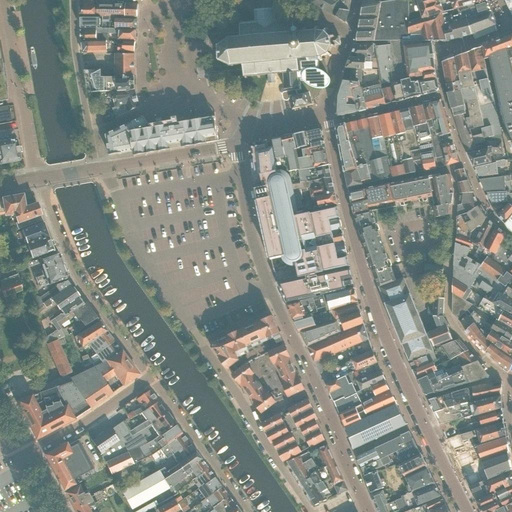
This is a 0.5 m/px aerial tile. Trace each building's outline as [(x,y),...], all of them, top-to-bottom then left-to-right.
[(96,16),(97,6),(94,6),(94,0),(79,0),(80,16),(96,16)] [(304,0),(345,23),(347,16),(337,10),(339,6),(339,0),(304,0)] [(337,10),(347,16),(350,0),(339,0),(339,6),(337,10)] [(441,1),(444,0),(400,0),(394,1),(376,3),(362,5),(358,32),(356,41),(374,41),(375,44),(377,44),(377,42),(384,41),(393,40),(411,40),(411,34),(409,34),(421,31),(421,35),(422,41),(432,41),(434,41),(446,41),(472,34),(496,25),(487,1),(454,10),(444,12),(424,18),(423,11),(442,6),(441,1)] [(487,1),(486,0),(444,0),(441,1),(442,6),(423,11),(424,18),(444,12),(454,10),(487,1)] [(115,16),(116,5),(97,4),(97,6),(96,16),(108,16),(115,16)] [(125,5),(125,17),(137,17),(138,4),(126,4),(126,5),(125,5)] [(125,17),(125,5),(116,5),(115,16),(125,17)] [(219,45),(218,47),(219,48),(219,51),(220,57),(220,58),(219,59),(220,61),(221,60),(231,65),(231,66),(233,66),(233,65),(243,64),(244,75),(242,75),(243,77),(245,77),(245,79),(247,79),(247,77),(257,76),(258,78),(259,78),(259,75),(268,74),(269,83),(275,82),(274,74),(283,73),(284,89),(296,88),(296,89),(291,91),(292,96),(296,95),(295,93),(297,93),(298,94),(301,94),(300,92),(302,91),(303,93),(308,92),(307,90),(311,89),(312,93),(310,93),(311,98),(313,97),(313,99),(319,95),(318,95),(319,95),(324,88),(325,88),(326,88),(326,87),(327,87),(328,86),(329,85),(329,84),(330,83),(330,82),(330,81),(330,80),(330,79),(330,78),(329,78),(329,77),(328,76),(328,75),(327,68),(327,67),(325,59),(322,59),(322,57),(327,54),(330,57),(331,55),(329,52),(332,47),(335,48),(336,46),(340,45),(339,37),(335,37),(334,35),(330,37),(326,32),(328,29),(326,28),(324,32),(318,30),(318,27),(316,27),(316,30),(307,31),(306,28),(304,28),(304,32),(299,32),(298,28),(297,27),(294,28),(294,21),(295,19),(294,18),(292,20),(279,21),(279,19),(278,19),(278,21),(275,21),(275,10),(256,11),(256,23),(254,23),(254,20),(252,21),(253,23),(242,23),(242,21),(240,21),(240,24),(239,24),(239,25),(240,25),(241,38),(231,38),(231,37),(228,38),(228,39),(220,46),(219,45)] [(108,16),(96,16),(80,16),(80,19),(81,29),(108,29),(108,28),(102,28),(102,20),(108,20),(108,16)] [(115,18),(115,16),(108,16),(108,20),(109,20),(115,21),(115,28),(109,28),(108,28),(108,29),(109,29),(136,30),(137,19),(115,18)] [(109,29),(108,29),(81,29),(81,31),(81,40),(81,41),(91,41),(97,41),(97,40),(97,32),(103,32),(103,41),(106,41),(108,41),(108,33),(109,29)] [(135,40),(136,30),(109,29),(108,33),(118,34),(118,39),(135,40)] [(432,43),(432,41),(422,41),(421,35),(411,34),(411,40),(390,41),(390,44),(384,45),(375,46),(382,84),(391,82),(392,85),(392,87),(402,84),(401,81),(410,78),(417,77),(423,77),(422,73),(435,71),(435,70),(432,43)] [(511,58),(511,35),(482,47),(484,59),(489,58),(508,142),(511,140),(511,65),(510,58),(511,58)] [(106,41),(103,41),(97,40),(97,41),(91,41),(81,41),(83,53),(107,52),(106,41)] [(118,44),(118,52),(134,52),(135,41),(123,41),(123,44),(118,44)] [(7,100),(3,100),(0,81),(0,60),(3,60),(0,46),(0,44),(0,124),(11,122),(8,106),(1,107),(0,101),(7,100)] [(375,44),(355,45),(350,58),(346,68),(351,69),(377,70),(375,46),(375,44)] [(487,144),(502,139),(502,135),(492,95),(488,79),(483,57),(481,47),(467,53),(474,87),(484,126),(481,127),(483,138),(484,139),(488,137),(488,141),(487,142),(487,144)] [(468,126),(476,150),(477,150),(475,145),(484,142),(484,139),(483,138),(481,127),(484,126),(474,87),(467,53),(455,57),(459,82),(461,90),(465,103),(468,103),(470,117),(467,118),(466,119),(468,126)] [(134,76),(134,54),(115,54),(115,76),(134,76)] [(453,83),(459,82),(455,57),(442,62),(446,83),(446,84),(453,83)] [(88,78),(102,77),(102,69),(85,70),(87,77),(88,78)] [(377,70),(351,69),(351,80),(359,81),(362,82),(362,81),(364,81),(365,72),(377,73),(377,72),(377,70)] [(424,81),(437,79),(435,71),(422,73),(423,77),(424,81)] [(105,77),(102,77),(88,78),(92,92),(105,91),(105,77)] [(105,77),(105,91),(112,91),(135,89),(134,77),(115,77),(105,77)] [(406,99),(422,95),(417,77),(410,78),(401,81),(402,84),(406,99)] [(439,89),(437,79),(424,81),(423,77),(417,77),(422,95),(437,91),(439,89)] [(359,81),(351,80),(343,79),(337,97),(336,114),(338,116),(358,111),(356,102),(353,89),(360,88),(359,81)] [(466,114),(465,103),(461,90),(459,82),(453,83),(446,84),(447,93),(454,116),(466,152),(467,152),(468,154),(477,152),(476,150),(468,126),(466,119),(467,118),(466,114)] [(381,84),(361,88),(361,89),(364,100),(367,109),(386,105),(386,104),(381,84)] [(396,102),(392,87),(392,85),(383,87),(382,84),(381,84),(386,104),(396,102)] [(396,102),(406,99),(402,84),(392,87),(396,102)] [(358,111),(367,109),(364,100),(361,89),(361,88),(360,88),(353,89),(356,102),(358,111)] [(135,89),(112,91),(115,107),(112,108),(115,118),(128,112),(139,107),(135,89)] [(292,96),(288,97),(289,99),(290,99),(291,102),(290,102),(290,105),(291,104),(292,107),(291,107),(291,110),(299,108),(300,110),(307,109),(307,106),(314,104),(313,101),(312,101),(311,98),(310,93),(312,93),(311,89),(307,90),(308,92),(303,93),(302,91),(300,92),(301,94),(298,94),(297,93),(295,93),(296,95),(292,96)] [(440,136),(450,133),(440,101),(430,104),(435,119),(432,119),(437,135),(438,135),(439,136),(440,137),(440,136)] [(436,135),(437,135),(432,119),(435,119),(430,104),(423,105),(424,110),(427,121),(431,136),(436,157),(438,168),(446,166),(445,161),(444,156),(442,145),(441,143),(439,144),(436,135)] [(434,157),(436,157),(431,136),(427,121),(424,110),(423,105),(409,109),(411,118),(414,130),(415,130),(418,130),(419,135),(416,135),(419,149),(410,152),(412,159),(413,163),(415,172),(425,170),(422,161),(434,159),(434,157)] [(416,135),(415,130),(414,130),(411,118),(409,109),(391,113),(397,136),(403,161),(404,165),(406,174),(415,172),(413,163),(412,159),(410,152),(419,149),(416,135)] [(393,177),(406,174),(404,165),(403,161),(397,136),(391,113),(379,116),(381,126),(384,139),(387,156),(388,156),(390,169),(393,177)] [(377,159),(387,156),(384,139),(381,126),(379,116),(378,116),(368,119),(369,124),(369,126),(372,139),(378,138),(381,149),(375,151),(377,159)] [(218,136),(214,117),(150,128),(144,117),(106,135),(109,155),(218,136)] [(372,139),(369,126),(369,124),(368,119),(356,121),(357,128),(362,145),(362,146),(364,154),(366,162),(369,172),(372,182),(393,177),(390,169),(388,156),(387,156),(377,159),(375,151),(372,139)] [(362,184),(372,182),(369,172),(366,162),(364,154),(362,146),(362,145),(357,128),(356,121),(345,124),(338,126),(337,126),(337,127),(336,129),(336,130),(348,187),(362,184)] [(309,142),(324,138),(322,130),(320,128),(306,132),(309,142)] [(21,159),(17,141),(15,139),(13,130),(0,132),(0,164),(0,165),(19,161),(21,159)] [(310,146),(309,142),(306,132),(293,135),(296,149),(309,146),(310,146)] [(442,145),(453,143),(450,133),(440,136),(440,137),(441,143),(442,145)] [(297,151),(296,149),(293,135),(282,137),(286,158),(287,158),(288,163),(289,172),(292,171),(299,170),(299,172),(301,171),(298,158),(297,151)] [(280,159),(286,158),(282,137),(272,140),(273,149),(276,163),(276,166),(281,165),(280,159)] [(487,149),(487,144),(487,142),(488,141),(488,137),(484,139),(484,142),(475,145),(477,150),(477,151),(487,149)] [(310,150),(325,147),(324,138),(309,142),(310,146),(309,146),(310,150)] [(496,162),(503,161),(502,154),(503,154),(502,142),(502,139),(487,144),(487,149),(477,151),(477,150),(476,150),(477,152),(468,154),(467,154),(469,158),(473,167),(483,165),(496,162)] [(263,141),(249,144),(251,161),(252,177),(254,183),(255,190),(260,211),(270,259),(271,259),(283,256),(283,257),(283,258),(284,260),(285,262),(286,263),(287,263),(288,264),(289,265),(290,265),(292,265),(293,266),(294,266),(295,265),(296,265),(299,277),(300,279),(279,283),(286,302),(316,296),(316,295),(321,294),(321,295),(354,288),(352,277),(350,269),(318,276),(317,273),(350,266),(348,256),(347,256),(345,243),(342,230),(340,217),(337,207),(310,213),(310,212),(303,214),(303,212),(299,212),(292,185),(291,180),(290,178),(290,177),(289,176),(289,175),(288,175),(288,174),(287,174),(287,173),(286,172),(285,172),(284,172),(284,171),(283,171),(282,171),(281,171),(280,170),(279,170),(278,171),(277,171),(276,166),(276,163),(273,149),(272,140),(267,140),(265,141),(263,141)] [(444,156),(456,153),(453,143),(442,145),(444,156)] [(329,165),(325,147),(310,150),(309,146),(296,149),(297,151),(301,150),(302,157),(298,158),(301,171),(329,165)] [(445,161),(446,166),(459,162),(456,153),(444,156),(445,161)] [(422,161),(425,170),(434,168),(436,168),(434,159),(422,161)] [(498,174),(496,162),(483,165),(473,167),(478,178),(488,177),(498,176),(498,174)] [(308,181),(331,177),(329,165),(301,171),(299,172),(301,182),(308,180),(308,181)] [(464,169),(456,171),(458,183),(468,180),(464,169)] [(396,201),(396,204),(432,197),(432,199),(437,198),(439,206),(434,207),(436,217),(452,214),(453,193),(450,174),(441,176),(440,174),(390,184),(395,202),(396,201)] [(488,177),(478,178),(479,180),(484,191),(509,189),(511,189),(511,175),(498,177),(498,176),(488,177)] [(311,196),(334,192),(331,177),(308,181),(308,180),(301,182),(301,183),(292,185),(299,212),(303,212),(300,200),(302,200),(300,190),(310,188),(311,196)] [(468,180),(458,183),(461,194),(473,193),(471,188),(471,187),(468,180)] [(367,199),(351,203),(354,215),(364,213),(372,211),(380,210),(397,207),(396,204),(396,201),(395,202),(390,184),(365,189),(365,190),(367,199)] [(511,193),(509,193),(509,189),(484,191),(490,205),(508,204),(511,204),(511,193)] [(349,195),(351,203),(367,199),(365,190),(351,193),(349,195)] [(334,192),(311,196),(312,198),(317,197),(319,208),(337,204),(335,195),(334,192)] [(474,209),(478,206),(473,193),(461,194),(460,193),(458,205),(457,217),(474,209)] [(35,226),(43,223),(42,221),(40,215),(41,215),(37,204),(28,207),(28,205),(26,204),(25,205),(23,195),(0,199),(0,214),(13,212),(17,222),(15,223),(17,229),(22,228),(35,224),(35,226)] [(490,205),(497,215),(508,204),(490,205)] [(505,224),(511,216),(511,204),(508,204),(497,215),(505,224)] [(474,209),(457,217),(457,229),(471,235),(471,232),(479,225),(481,227),(486,217),(478,206),(474,209)] [(366,251),(383,245),(379,231),(377,230),(374,231),(372,227),(375,226),(376,224),(372,211),(364,213),(354,215),(359,230),(361,231),(363,234),(362,236),(366,251)] [(487,218),(473,244),(479,247),(476,253),(480,255),(481,255),(484,250),(496,226),(488,219),(487,218)] [(27,244),(48,236),(43,223),(35,226),(16,233),(18,239),(24,237),(27,244)] [(493,259),(497,250),(505,234),(496,226),(484,250),(493,259)] [(469,239),(471,235),(457,229),(456,235),(456,238),(471,243),(473,240),(469,239)] [(27,244),(32,259),(53,251),(48,236),(27,244)] [(454,255),(454,263),(474,276),(481,264),(477,262),(467,257),(470,248),(471,243),(456,238),(455,243),(454,255)] [(376,279),(393,273),(391,266),(389,265),(386,266),(384,263),(387,262),(388,260),(383,245),(366,251),(371,265),(373,266),(375,270),(374,272),(376,279)] [(511,255),(504,248),(503,247),(499,252),(497,250),(493,259),(511,274),(511,255)] [(481,264),(474,276),(477,278),(479,279),(482,281),(494,288),(493,288),(500,292),(500,291),(511,298),(511,274),(493,259),(484,250),(481,255),(480,255),(477,262),(481,264)] [(43,270),(62,263),(59,254),(56,252),(39,258),(32,260),(27,262),(20,265),(20,266),(22,269),(40,262),(42,268),(43,270)] [(43,270),(42,268),(32,272),(38,288),(65,279),(67,276),(62,263),(43,270)] [(454,265),(453,280),(470,289),(477,278),(474,276),(454,263),(454,265)] [(443,275),(443,265),(425,265),(425,275),(443,275)] [(24,274),(22,269),(20,266),(14,268),(16,273),(19,272),(20,275),(24,274)] [(393,273),(376,279),(379,287),(396,281),(393,273)] [(6,304),(16,301),(13,294),(23,291),(19,280),(20,280),(18,274),(0,280),(2,286),(0,286),(0,287),(4,297),(6,304)] [(379,287),(379,288),(386,304),(385,304),(392,320),(392,321),(395,328),(402,345),(402,344),(409,361),(418,357),(432,350),(433,350),(431,347),(434,346),(428,333),(426,333),(404,278),(395,281),(379,287)] [(479,279),(475,287),(477,289),(479,287),(487,293),(491,292),(493,293),(489,300),(492,303),(511,314),(511,298),(500,291),(500,292),(493,288),(494,288),(482,281),(479,279)] [(470,289),(453,280),(452,293),(453,293),(462,299),(465,301),(472,291),(470,289)] [(60,310),(79,297),(73,288),(71,289),(68,286),(70,285),(67,281),(56,285),(55,287),(59,292),(52,297),(51,297),(42,303),(46,308),(54,303),(59,311),(60,310)] [(316,297),(314,298),(318,309),(329,306),(330,310),(358,302),(354,288),(325,295),(316,297)] [(473,305),(465,301),(462,299),(453,293),(452,314),(457,319),(473,305)] [(65,317),(84,304),(79,297),(60,310),(63,314),(60,314),(50,321),(53,325),(56,322),(65,317)] [(511,326),(511,314),(492,303),(489,300),(484,297),(478,308),(499,320),(511,326)] [(314,298),(287,304),(294,321),(295,323),(295,325),(296,327),(297,327),(299,332),(316,327),(311,314),(318,312),(317,309),(318,309),(314,298)] [(438,329),(428,333),(434,346),(440,344),(452,339),(447,326),(449,326),(444,316),(444,299),(434,298),(433,317),(438,329)] [(351,316),(361,312),(358,303),(358,302),(330,310),(319,313),(323,324),(351,316)] [(78,321),(92,311),(86,303),(84,304),(65,317),(56,322),(53,325),(58,332),(58,331),(62,338),(63,337),(68,334),(65,328),(61,329),(59,326),(69,320),(69,319),(74,316),(78,321)] [(78,335),(87,329),(85,327),(98,319),(92,311),(78,321),(80,320),(82,323),(74,328),(78,335)] [(511,326),(499,320),(497,319),(493,326),(486,322),(474,311),(469,316),(474,321),(481,328),(483,326),(511,341),(511,326)] [(354,327),(364,323),(361,312),(351,316),(323,324),(317,327),(299,332),(307,347),(354,327)] [(467,315),(460,322),(467,329),(474,321),(469,316),(467,315)] [(305,390),(290,357),(272,316),(261,321),(261,322),(240,331),(228,336),(212,343),(211,348),(212,348),(220,359),(227,369),(228,368),(232,374),(232,375),(240,385),(240,384),(254,403),(262,413),(276,402),(305,390)] [(81,347),(90,342),(107,332),(107,331),(99,321),(87,329),(78,335),(76,336),(81,347)] [(511,357),(506,353),(481,328),(474,321),(467,329),(465,331),(466,331),(465,331),(494,361),(509,371),(511,364),(511,357)] [(329,370),(328,369),(327,366),(326,366),(323,358),(369,339),(364,323),(354,327),(307,347),(314,362),(321,374),(321,373),(329,370)] [(511,357),(511,341),(483,326),(481,328),(506,353),(511,357)] [(41,342),(48,340),(45,331),(38,334),(41,342)] [(115,342),(107,332),(90,342),(98,353),(115,342)] [(63,337),(62,338),(58,339),(46,345),(60,378),(80,369),(70,345),(62,349),(60,345),(65,343),(63,337)] [(458,356),(469,351),(458,339),(441,347),(451,360),(458,356)] [(100,364),(104,361),(122,352),(122,351),(115,342),(98,353),(101,358),(94,362),(97,365),(100,364)] [(418,357),(409,361),(413,369),(439,359),(439,358),(436,359),(435,357),(438,356),(437,353),(443,351),(441,347),(433,350),(432,350),(418,357)] [(371,365),(377,363),(377,362),(372,351),(351,360),(346,362),(328,369),(329,370),(321,373),(326,384),(335,380),(346,376),(352,373),(356,372),(369,367),(371,365)] [(470,369),(480,365),(478,361),(469,351),(458,356),(465,363),(470,369)] [(104,361),(114,375),(117,379),(119,378),(123,385),(139,375),(122,352),(104,361)] [(40,378),(52,374),(46,359),(35,363),(40,378)] [(443,367),(442,364),(439,359),(413,369),(417,379),(426,375),(434,372),(435,372),(437,370),(443,367)] [(105,381),(114,375),(104,361),(100,364),(97,365),(70,379),(90,408),(112,393),(105,381)] [(376,384),(385,380),(381,371),(380,371),(377,363),(371,365),(369,367),(356,372),(352,373),(346,376),(335,380),(326,384),(326,385),(330,393),(334,402),(376,384)] [(460,364),(445,371),(448,377),(449,377),(463,371),(470,383),(486,378),(487,375),(480,365),(470,369),(465,363),(462,364),(462,366),(461,366),(462,367),(461,367),(460,365),(460,364)] [(426,375),(417,379),(422,388),(432,384),(433,386),(439,384),(438,382),(439,381),(447,377),(443,368),(437,370),(435,372),(434,372),(426,375)] [(427,396),(470,383),(463,371),(449,377),(448,377),(447,377),(439,381),(438,382),(439,384),(433,386),(432,384),(422,388),(421,389),(424,394),(425,394),(426,395),(427,396)] [(345,428),(396,405),(385,380),(376,384),(334,402),(345,428)] [(489,398),(501,396),(501,395),(502,381),(472,387),(474,402),(489,398)] [(16,402),(36,440),(43,435),(75,419),(90,409),(90,408),(71,382),(16,402)] [(457,405),(471,402),(469,389),(468,389),(451,393),(441,396),(448,410),(458,407),(457,405)] [(141,412),(158,401),(150,390),(136,399),(142,407),(131,413),(126,415),(128,419),(141,412)] [(434,414),(448,410),(441,396),(437,398),(427,401),(434,414)] [(492,411),(502,408),(501,396),(489,398),(474,402),(471,402),(457,405),(458,407),(448,410),(434,414),(439,425),(461,418),(461,419),(473,416),(473,415),(492,411)] [(283,462),(325,440),(316,420),(318,419),(309,399),(261,424),(271,443),(273,442),(283,462)] [(146,427),(167,413),(158,401),(141,412),(145,417),(146,417),(148,419),(132,429),(135,434),(146,427)] [(396,405),(345,428),(354,449),(406,425),(396,405)] [(492,426),(504,423),(502,408),(492,411),(473,415),(473,416),(473,417),(478,415),(479,416),(480,422),(477,423),(477,422),(469,424),(469,426),(458,430),(459,435),(461,436),(474,432),(492,426)] [(152,439),(175,424),(167,413),(146,427),(135,434),(131,436),(136,447),(138,446),(138,447),(152,439)] [(131,436),(122,420),(92,441),(100,453),(99,454),(103,463),(136,447),(131,436)] [(496,439),(506,436),(504,423),(492,426),(474,432),(475,436),(478,436),(480,444),(475,445),(475,447),(496,439)] [(166,445),(182,434),(175,424),(152,439),(138,447),(144,459),(151,455),(150,452),(158,447),(158,449),(166,444),(166,445)] [(405,447),(396,452),(399,459),(401,463),(402,463),(412,459),(420,454),(409,431),(400,435),(401,437),(400,437),(405,447)] [(461,436),(460,436),(462,440),(461,440),(462,442),(463,442),(475,438),(475,437),(475,436),(474,432),(461,436)] [(177,464),(195,451),(182,434),(166,445),(160,450),(166,459),(171,455),(177,464)] [(459,436),(446,440),(450,448),(454,456),(467,451),(462,442),(461,440),(459,436)] [(473,466),(509,453),(506,436),(496,439),(475,447),(467,451),(454,456),(463,474),(473,467),(473,466)] [(400,437),(375,448),(377,451),(380,459),(381,459),(384,466),(391,462),(388,456),(396,452),(405,447),(400,437)] [(81,481),(95,473),(93,469),(94,468),(79,439),(71,444),(70,442),(45,455),(64,490),(81,481)] [(324,464),(334,460),(327,445),(317,449),(324,464)] [(190,470),(202,461),(195,451),(177,464),(178,464),(167,472),(164,468),(122,491),(132,509),(169,488),(173,486),(178,483),(187,476),(188,475),(189,475),(192,473),(190,470)] [(370,451),(357,457),(357,459),(361,469),(380,459),(377,451),(371,454),(370,451)] [(307,471),(309,470),(317,466),(308,452),(287,461),(300,481),(310,476),(307,471)] [(128,453),(127,453),(105,463),(111,474),(131,465),(129,461),(132,460),(129,460),(126,454),(127,453),(127,454),(128,453)] [(511,470),(511,469),(509,453),(473,466),(473,467),(463,474),(468,487),(501,474),(511,470)] [(421,454),(399,465),(405,476),(426,466),(421,454)] [(380,459),(361,469),(364,475),(384,466),(381,459),(380,459)] [(343,481),(334,460),(324,464),(334,485),(343,481)] [(193,482),(209,470),(202,461),(190,470),(192,473),(189,475),(192,480),(189,483),(190,484),(193,482)] [(427,468),(406,478),(412,491),(413,492),(434,483),(435,483),(427,468)] [(489,495),(511,485),(511,469),(511,470),(501,474),(468,487),(469,488),(469,487),(472,493),(482,489),(481,488),(485,486),(489,495)] [(198,488),(214,477),(209,470),(193,482),(190,484),(191,485),(194,483),(198,488)] [(310,488),(322,481),(316,472),(311,474),(309,470),(307,471),(310,476),(300,481),(306,490),(310,488)] [(377,471),(364,476),(371,493),(384,488),(377,471)] [(203,497),(220,485),(214,477),(198,488),(197,489),(201,493),(198,495),(200,499),(203,497)] [(310,488),(306,490),(315,505),(327,499),(327,498),(331,495),(327,489),(328,488),(324,481),(323,482),(322,481),(310,488)] [(343,481),(334,485),(335,485),(339,494),(347,489),(344,482),(343,481)] [(412,491),(401,496),(402,498),(407,508),(422,503),(441,495),(435,483),(434,483),(413,492),(412,491)] [(213,509),(229,498),(220,485),(203,497),(205,499),(199,503),(201,506),(208,502),(213,509)] [(511,485),(476,502),(481,511),(494,511),(497,511),(510,504),(511,502),(511,485)] [(75,511),(97,511),(86,490),(83,492),(79,486),(65,493),(75,511)] [(383,491),(372,495),(378,511),(396,511),(407,508),(402,498),(388,504),(383,491)] [(176,511),(180,510),(176,503),(172,497),(156,506),(158,511),(176,511)] [(435,510),(445,504),(442,497),(427,504),(430,511),(435,510)] [(226,511),(235,507),(229,498),(213,509),(215,511),(226,511)] [(182,511),(184,511),(189,509),(185,502),(178,506),(182,511)]
